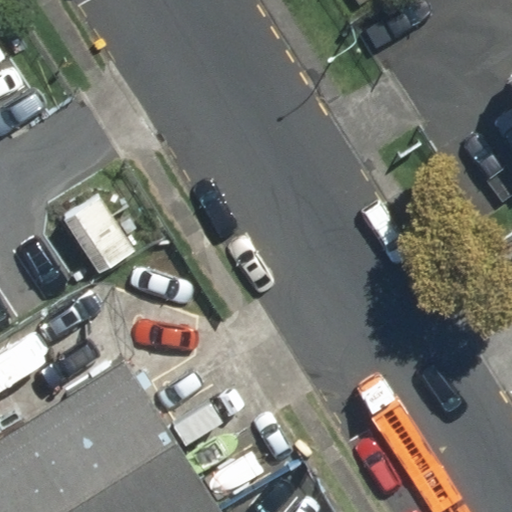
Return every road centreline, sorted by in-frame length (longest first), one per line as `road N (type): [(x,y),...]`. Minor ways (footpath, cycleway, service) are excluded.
road 1 (unclassified): [(480,511),(162,0)]
road 2 (unknown): [(511,284),(382,354)]
